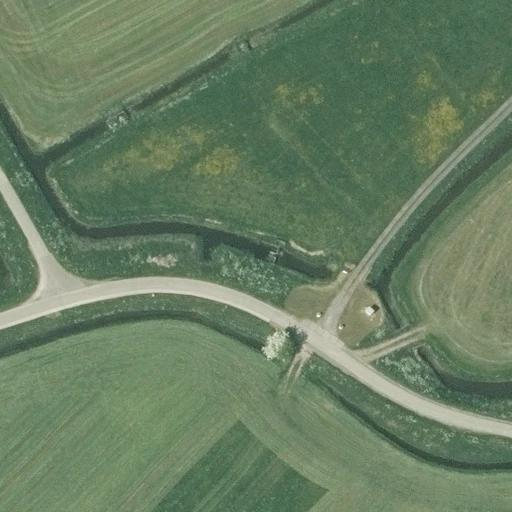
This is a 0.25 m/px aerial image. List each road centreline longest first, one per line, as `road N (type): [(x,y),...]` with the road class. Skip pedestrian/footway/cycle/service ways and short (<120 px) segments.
road 1 (tertiary): [(511,433),(405,402),(234,298),(162,285),(61,302)]
road 2 (unclassified): [(61,302),(0,186)]
